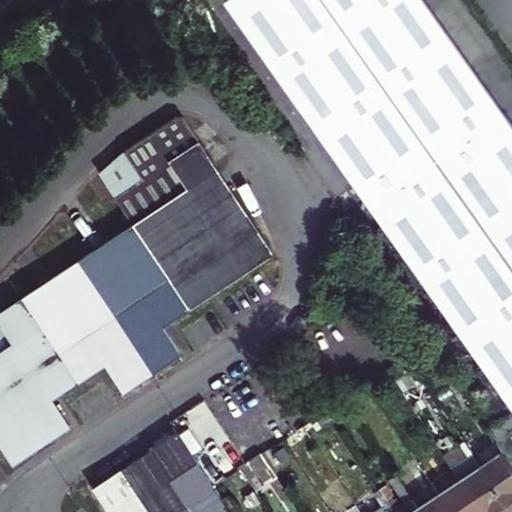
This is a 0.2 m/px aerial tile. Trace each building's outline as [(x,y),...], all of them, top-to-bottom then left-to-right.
[(250,0),(386,205),(511,391),(511,103),(443,0),(250,0)] [(168,108),(156,116),(247,254),(271,237),(190,111),(184,109),(179,108),(174,107),(168,108)] [(220,272),(247,254),(156,116),(131,133),(220,272)] [(107,155),(140,205),(194,290),(220,272),(131,133),(107,155)] [(140,205),(111,225),(166,308),(194,290),(140,205)] [(166,308),(111,225),(85,243),(157,354),(184,336),(166,308)] [(129,373),(157,354),(85,243),(56,262),(110,345),(129,373)] [(56,262),(29,280),(85,363),(110,345),(56,262)] [(21,326),(57,383),(85,363),(29,280),(3,298),(21,326)] [(0,300),(0,353),(48,427),(74,409),(57,383),(21,326),(3,298),(0,300)] [(0,417),(1,420),(18,447),(48,427),(0,353),(0,417)] [(305,415),(285,429),(293,440),(313,426),(305,415)] [(219,479),(180,422),(155,439),(193,496),(219,479)] [(478,448),(508,492),(511,489),(511,454),(498,434),(478,448)] [(127,458),(162,511),(166,511),(193,496),(155,439),(127,458)] [(264,444),(242,459),(258,482),(272,472),(280,484),(287,479),(264,444)] [(456,457),(463,467),(489,505),(500,498),(508,492),(478,448),(476,444),(456,457)] [(396,459),(401,466),(411,459),(406,452),(396,459)] [(417,488),(432,511),(461,511),(442,482),(422,452),(417,455),(432,478),(417,488)] [(162,511),(127,458),(101,476),(123,511),(162,511)] [(463,467),(442,482),(461,511),(478,511),(489,505),(463,467)] [(223,511),(241,500),(225,475),(219,479),(193,496),(166,511),(223,511)] [(380,480),(401,511),(432,511),(417,488),(399,501),(384,478),(380,480)] [(401,511),(380,480),(379,480),(377,481),(386,496),(368,507),(371,511),(401,511)]
